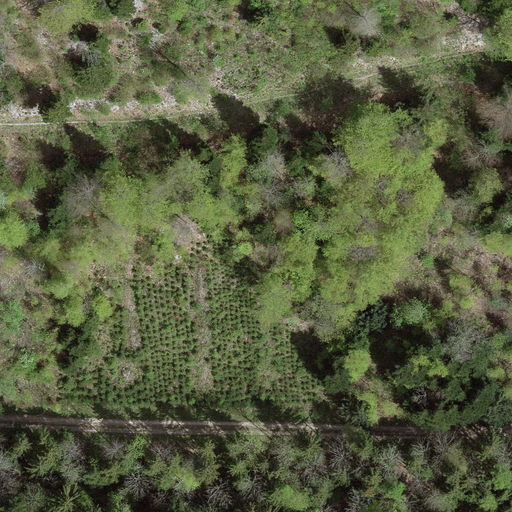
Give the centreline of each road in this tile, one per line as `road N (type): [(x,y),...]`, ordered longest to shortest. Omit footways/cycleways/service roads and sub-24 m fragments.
road 1 (track): [(511,50),(196,118),(0,125)]
road 2 (track): [(0,421),(327,431),(511,427)]
